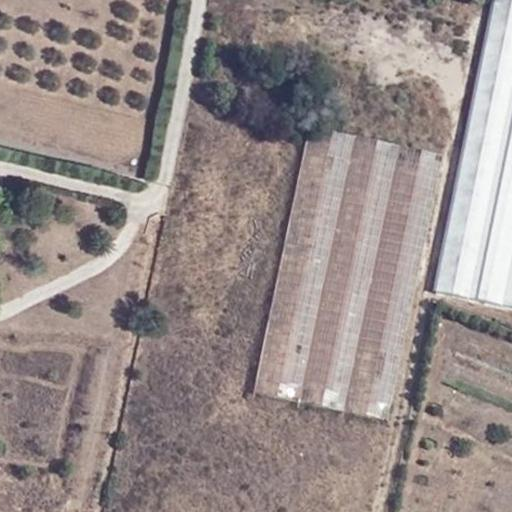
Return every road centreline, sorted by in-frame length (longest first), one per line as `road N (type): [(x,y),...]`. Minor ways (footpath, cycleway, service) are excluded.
road 1 (residential): [(198,0),(164,195)]
road 2 (unknown): [(164,195),(0,156)]
